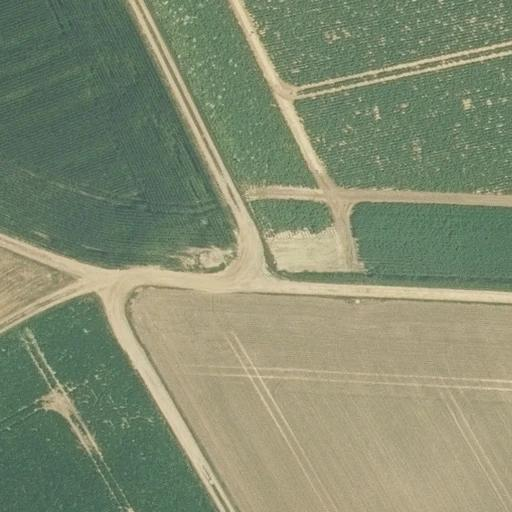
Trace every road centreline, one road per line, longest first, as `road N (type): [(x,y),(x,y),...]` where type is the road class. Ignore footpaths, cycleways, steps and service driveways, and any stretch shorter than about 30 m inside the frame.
road 1 (track): [(0,328),(63,293),(120,276),(511,301)]
road 2 (track): [(273,290),(133,0)]
road 3 (track): [(230,511),(96,280)]
